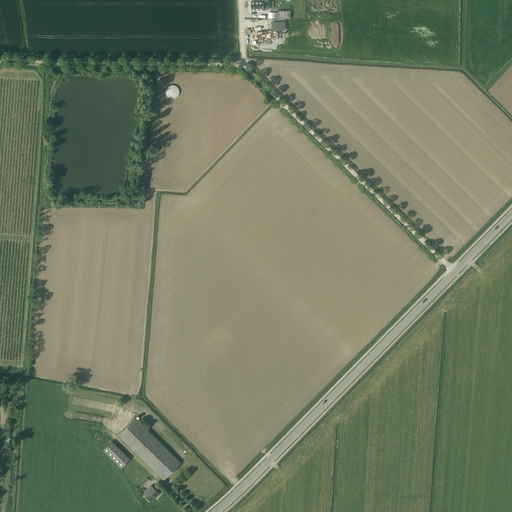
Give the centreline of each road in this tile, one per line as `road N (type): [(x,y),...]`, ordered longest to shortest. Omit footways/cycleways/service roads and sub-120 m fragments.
road 1 (tertiary): [(455,272),(217,511)]
road 2 (unclassified): [(455,272),(243,63)]
road 3 (unclassified): [(243,63),(0,57)]
